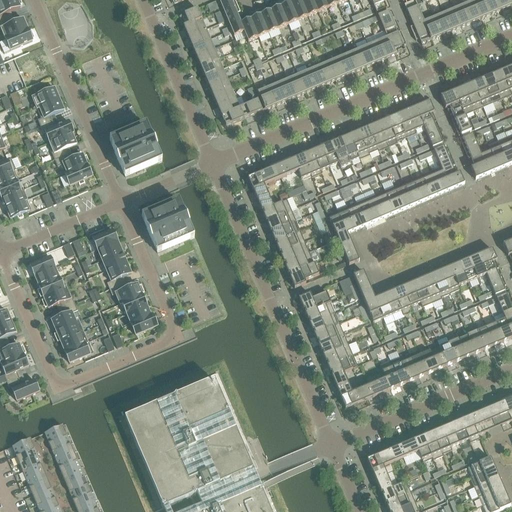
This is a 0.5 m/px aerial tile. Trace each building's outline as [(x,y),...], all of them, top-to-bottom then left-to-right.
[(19,7),(22,6),(19,0),(9,0),(0,4),(0,17),(20,9),(19,7)] [(237,15),(230,0),(221,0),(219,1),(226,19),(237,15)] [(308,17),(300,0),(297,0),(291,3),(298,21),(308,17)] [(318,13),(312,0),(300,0),(308,17),(318,13)] [(328,9),(324,0),(312,0),(318,13),(328,9)] [(338,5),(336,0),(324,0),(328,9),(338,5)] [(383,0),(370,0),(376,14),(387,9),(383,0)] [(491,16),(483,0),(477,0),(473,2),(481,20),(491,16)] [(501,12),(495,0),(483,0),(491,16),(501,12)] [(511,8),(507,0),(495,0),(501,12),(511,8)] [(424,23),(415,1),(404,6),(413,27),(423,23),(424,23)] [(481,20),(473,2),(463,6),(471,24),(481,20)] [(298,21),(291,3),(281,7),(288,26),(298,21)] [(471,24),(463,6),(453,10),(461,29),(471,24)] [(288,26),(281,7),(271,12),(278,30),(288,26)] [(202,21),(197,10),(179,18),(183,28),(202,21)] [(461,29),(453,10),(443,14),(451,33),(461,29)] [(278,30),(271,12),(261,16),(268,34),(278,30)] [(397,34),(388,12),(378,17),(380,22),(387,38),(397,34)] [(451,33),(443,14),(433,19),(441,37),(451,33)] [(244,33),(241,24),(237,15),(226,19),(234,37),(244,33)] [(268,34),(261,16),(251,20),(258,38),(268,34)] [(378,17),(368,21),(370,26),(380,22),(378,17)] [(441,37),(433,19),(424,23),(423,23),(431,41),(441,37)] [(23,20),(16,24),(1,30),(6,41),(28,31),(23,20)] [(251,20),(241,24),(244,33),(248,43),(258,38),(251,20)] [(206,31),(202,21),(183,28),(188,38),(206,31)] [(368,21),(358,25),(360,30),(370,26),(368,21)] [(431,41),(423,23),(413,27),(410,29),(416,42),(419,41),(421,46),(422,47),(423,47),(424,48),(425,47),(426,47),(426,46),(427,46),(427,45),(427,44),(427,43),(431,41)] [(32,41),(34,39),(31,32),(28,33),(28,31),(6,41),(10,52),(33,43),(32,41)] [(210,41),(206,31),(188,38),(192,48),(210,41)] [(406,46),(401,32),(397,34),(387,38),(395,57),(399,55),(400,56),(401,56),(402,57),(403,56),(404,56),(405,55),(405,54),(406,54),(405,53),(403,47),(406,46)] [(395,57),(387,38),(377,42),(385,61),(395,57)] [(214,50),(210,41),(192,48),(196,58),(214,50)] [(385,61),(377,42),(367,47),(375,65),(385,61)] [(375,65),(367,47),(357,51),(365,69),(375,65)] [(219,60),(214,50),(196,58),(200,68),(219,60)] [(365,69),(357,51),(347,55),(355,73),(365,69)] [(355,73),(347,55),(337,59),(345,78),(355,73)] [(345,78),(337,59),(327,63),(335,82),(345,78)] [(223,70),(219,60),(200,68),(204,78),(223,70)] [(335,82),(327,63),(318,68),(325,86),(335,82)] [(325,86),(318,68),(308,72),(315,90),(325,86)] [(511,70),(511,68),(502,73),(510,92),(511,90),(511,70)] [(227,80),(223,70),(204,78),(209,88),(227,80)] [(315,90),(308,72),(298,76),(305,94),(315,90)] [(510,92),(502,73),(492,76),(503,101),(511,97),(510,92)] [(305,94),(298,76),(288,80),(296,99),(305,94)] [(503,101),(492,76),(483,80),(493,105),(503,101)] [(231,90),(227,80),(209,88),(213,98),(231,90)] [(296,99),(288,80),(278,85),(286,103),(296,99)] [(493,105),(483,80),(474,84),(484,109),(493,105)] [(484,109),(474,84),(464,88),(474,113),(484,109)] [(286,103),(278,85),(268,89),(276,107),(286,103)] [(474,113),(464,88),(455,92),(459,103),(465,117),(474,113)] [(276,107),(268,89),(257,93),(265,112),(276,107)] [(55,90),(32,99),(37,110),(59,101),(55,90)] [(235,100),(231,90),(213,98),(217,108),(235,100)] [(459,103),(455,92),(440,99),(445,110),(449,108),(459,103)] [(21,106),(16,94),(10,96),(15,108),(21,106)] [(12,109),(7,98),(1,100),(6,112),(12,109)] [(239,110),(235,100),(217,108),(221,118),(239,110)] [(64,112),(59,101),(37,110),(41,120),(38,122),(41,128),(53,123),(50,118),(64,112)] [(262,113),(257,102),(239,110),(244,121),(262,113)] [(434,115),(429,103),(415,109),(420,120),(430,116),(434,115)] [(471,132),(465,117),(459,103),(449,108),(461,137),(471,132)] [(423,129),(420,120),(415,109),(406,113),(416,136),(416,135),(415,132),(423,129)] [(244,121),(239,110),(221,118),(226,128),(244,121)] [(416,136),(406,113),(397,117),(406,140),(416,136)] [(442,145),(430,116),(420,120),(423,129),(432,149),(442,145)] [(406,140),(397,117),(387,121),(397,144),(406,140)] [(397,144),(387,121),(378,125),(388,149),(389,149),(387,144),(395,141),(396,144),(397,144)] [(69,123),(59,127),(55,129),(53,123),(41,128),(44,135),(45,134),(49,144),(73,134),(69,123)] [(388,149),(378,125),(368,129),(379,153),(388,149)] [(162,163),(146,126),(109,141),(125,178),(162,163)] [(379,153),(368,129),(359,133),(369,157),(370,157),(369,155),(378,152),(378,153),(379,153)] [(369,157),(359,133),(350,137),(360,161),(369,157)] [(76,146),(72,135),(74,135),(73,134),(49,144),(54,154),(52,155),(55,161),(67,156),(64,151),(76,146)] [(481,156),(472,135),(462,140),(473,164),(483,160),(481,156)] [(350,137),(340,141),(350,165),(351,165),(350,164),(359,160),(359,161),(360,161),(350,137)] [(511,165),(511,151),(507,139),(497,143),(508,167),(511,165)] [(350,165),(340,141),(331,145),(341,169),(350,165)] [(508,167),(497,143),(488,147),(498,171),(508,167)] [(341,169),(331,145),(322,149),(330,168),(338,164),(340,169),(341,169)] [(498,171),(488,147),(490,152),(481,156),(483,160),(489,175),(498,171)] [(454,172),(443,148),(433,152),(442,173),(442,172),(444,177),(454,172)] [(330,168),(322,149),(312,153),(322,175),(321,172),(330,168)] [(322,175),(312,153),(303,157),(312,179),(322,175)] [(83,156),(73,160),(69,162),(67,156),(55,161),(58,168),(61,167),(65,177),(87,167),(83,156)] [(312,179),(303,157),(293,161),(298,172),(297,172),(301,180),(310,176),(312,180),(312,179)] [(0,177),(16,171),(11,160),(0,165),(0,177)] [(489,175),(483,160),(473,164),(474,168),(470,170),(475,181),(489,175)] [(298,172),(293,161),(270,171),(275,182),(297,172),(298,172)] [(87,167),(65,177),(70,188),(92,178),(87,167)] [(0,189),(18,181),(14,172),(16,172),(16,171),(0,177),(0,189)] [(275,182),(270,171),(248,180),(253,192),(264,187),(275,182)] [(451,192),(444,177),(442,172),(442,173),(433,176),(441,196),(451,192)] [(464,186),(459,174),(456,176),(454,172),(444,177),(451,192),(464,186)] [(441,196),(433,176),(424,180),(432,200),(441,196)] [(432,200),(424,180),(414,184),(422,204),(432,200)] [(22,191),(18,181),(0,189),(0,196),(2,200),(22,191)] [(422,204),(414,184),(405,188),(413,208),(422,204)] [(273,207),(272,207),(264,187),(253,192),(261,212),(273,207)] [(217,195),(214,188),(209,190),(212,198),(217,195)] [(413,208),(405,188),(395,192),(404,212),(413,208)] [(27,201),(22,191),(2,200),(6,210),(27,201)] [(62,203),(57,192),(51,194),(56,206),(62,203)] [(404,212),(395,192),(386,196),(394,216),(404,212)] [(289,200),(287,194),(279,197),(282,203),(287,201),(289,200)] [(53,207),(48,195),(42,198),(47,210),(53,207)] [(394,216),(386,196),(377,200),(385,220),(394,216)] [(385,220),(377,200),(367,204),(375,224),(385,220)] [(31,212),(27,201),(6,210),(10,221),(17,218),(18,221),(23,218),(22,216),(31,212)] [(287,201),(282,203),(272,207),(273,207),(261,212),(262,213),(263,212),(264,215),(263,216),(266,223),(291,212),(287,201)] [(194,239),(179,202),(142,218),(157,254),(194,239)] [(375,224),(367,204),(358,208),(366,228),(375,224)] [(356,232),(346,207),(337,211),(347,236),(347,235),(356,232)] [(366,228),(358,208),(349,212),(346,207),(356,232),(366,228)] [(347,236),(337,211),(336,211),(338,216),(329,220),(341,249),(351,244),(347,235),(347,236)] [(270,234),(296,223),(291,212),(266,223),(266,224),(267,223),(269,226),(267,226),(270,234)] [(275,244),(300,233),(296,223),(270,234),(272,233),(273,236),(272,237),(275,244)] [(118,243),(113,232),(93,241),(97,252),(118,243)] [(279,255),(305,244),(300,233),(275,244),(275,245),(276,244),(277,247),(276,247),(279,255)] [(84,253),(79,241),(72,244),(77,256),(84,253)] [(511,242),(503,246),(508,258),(511,256),(511,257),(511,242)] [(122,254),(118,244),(118,243),(97,252),(102,262),(122,254)] [(284,265),(309,254),(305,244),(279,255),(281,254),(282,257),(281,258),(284,265)] [(359,263),(351,244),(341,249),(349,267),(359,263)] [(75,257),(69,245),(63,248),(68,260),(75,257)] [(497,262),(492,251),(478,257),(484,272),(494,268),(493,264),(497,262)] [(126,264),(122,254),(102,262),(106,272),(126,264)] [(288,276),(314,264),(313,264),(309,254),(284,265),(284,266),(285,265),(286,268),(285,268),(288,276)] [(484,272),(478,257),(469,261),(477,280),(486,276),(484,272)] [(55,270),(50,259),(30,267),(35,278),(55,270)] [(477,280),(469,261),(459,265),(467,284),(477,280)] [(131,275),(126,264),(106,272),(111,284),(131,275)] [(304,282),(319,275),(314,264),(288,276),(290,275),(291,278),(289,279),(294,290),(306,285),(304,282)] [(467,284),(459,265),(450,269),(459,291),(460,291),(458,288),(467,284)] [(505,292),(494,268),(484,272),(486,276),(495,297),(505,292)] [(459,291),(450,269),(440,273),(450,295),(459,291)] [(59,279),(55,270),(35,278),(39,289),(62,279),(61,279),(59,279)] [(371,291),(363,273),(353,277),(361,296),(371,291)] [(450,295),(440,273),(431,277),(441,301),(442,301),(441,299),(450,295)] [(441,301),(431,277),(422,281),(432,305),(441,301)] [(66,290),(62,279),(39,289),(40,290),(37,291),(39,296),(42,295),(44,299),(66,290)] [(432,305),(422,281),(412,285),(423,309),(432,305)] [(142,297),(137,285),(115,295),(120,306),(142,297)] [(423,309),(412,285),(403,289),(413,313),(411,308),(420,304),(422,309),(423,309)] [(413,313),(403,289),(393,293),(404,317),(413,313)] [(72,300),(72,299),(70,299),(66,290),(44,299),(48,310),(72,300)] [(383,320),(375,300),(371,291),(361,296),(373,324),(383,320)] [(305,315),(331,304),(326,293),(312,299),(310,295),(298,300),(303,311),(304,310),(306,314),(304,314),(305,315)] [(404,317),(393,293),(384,296),(392,316),(401,312),(403,317),(404,317)] [(511,326),(511,309),(506,295),(496,300),(504,320),(508,328),(511,326)] [(392,316),(384,296),(375,300),(383,320),(392,316)] [(147,307),(142,297),(120,306),(120,307),(122,306),(126,316),(147,307)] [(309,326),(335,315),(331,305),(331,304),(305,315),(308,322),(309,321),(310,324),(309,325),(309,326)] [(151,317),(147,307),(126,316),(131,326),(153,317),(152,316),(151,317)] [(76,324),(72,315),(77,312),(77,311),(51,322),(56,333),(78,324),(78,323),(76,324)] [(0,327),(11,323),(7,312),(0,314),(0,327)] [(314,336),(339,325),(335,315),(309,326),(312,333),(314,332),(315,335),(313,335),(314,336)] [(157,328),(153,317),(131,326),(136,337),(157,328)] [(458,325),(455,317),(449,319),(450,323),(452,328),(458,325)] [(511,339),(511,338),(508,328),(504,320),(496,324),(504,343),(511,339)] [(2,340),(16,334),(11,323),(0,327),(0,347),(5,345),(2,340)] [(83,334),(78,324),(56,333),(61,343),(83,334)] [(504,343),(496,324),(486,328),(494,347),(504,343)] [(318,347),(344,336),(339,325),(314,336),(317,343),(318,342),(319,345),(318,346),(318,347)] [(494,347),(486,328),(477,332),(485,351),(494,347)] [(485,351),(477,332),(467,336),(476,355),(485,351)] [(65,354),(89,344),(89,343),(87,344),(83,334),(61,343),(65,354)] [(124,348),(120,339),(118,335),(112,338),(117,350),(124,348)] [(323,357),(348,346),(344,336),(318,347),(321,354),(322,353),(324,356),(322,356),(323,357)] [(476,355),(467,336),(458,340),(466,359),(476,355)] [(115,351),(109,339),(103,342),(108,354),(115,351)] [(466,359),(458,340),(448,344),(457,363),(466,359)] [(94,355),(89,344),(65,354),(70,365),(94,355)] [(457,363),(448,344),(439,347),(447,367),(457,363)] [(24,357),(23,356),(26,354),(23,347),(20,348),(19,346),(7,351),(5,345),(0,347),(0,363),(1,366),(24,357)] [(327,368),(353,357),(348,346),(323,357),(326,364),(327,363),(328,366),(327,367),(327,368)] [(447,367),(439,347),(430,351),(439,371),(447,367)] [(421,355),(419,351),(410,355),(411,359),(420,379),(429,375),(421,355)] [(439,371),(430,351),(421,355),(429,375),(439,371)] [(16,373),(28,368),(24,357),(1,366),(6,376),(4,377),(7,384),(19,379),(16,373)] [(357,368),(353,357),(327,368),(330,375),(331,374),(333,377),(331,377),(332,378),(343,373),(357,368)] [(420,379),(411,359),(402,363),(410,383),(420,379)] [(401,387),(390,362),(381,366),(386,379),(387,379),(392,391),(401,387)] [(410,383),(402,363),(393,367),(391,362),(390,362),(401,387),(410,383)] [(351,394),(343,373),(332,378),(340,399),(351,394)] [(39,393),(38,391),(34,382),(26,385),(25,383),(21,384),(19,379),(7,384),(10,390),(11,390),(17,403),(39,393)] [(392,391),(387,379),(386,379),(363,389),(368,401),(392,391)] [(241,445),(215,382),(214,382),(125,420),(163,510),(163,511),(269,511),(255,477),(253,472),(241,445)] [(368,401),(363,389),(351,394),(340,399),(345,410),(368,401)] [(511,399),(503,403),(511,423),(511,399)] [(511,423),(503,403),(493,408),(486,411),(470,418),(479,440),(480,440),(479,437),(495,430),(501,427),(511,423),(511,425),(511,423)] [(479,440),(470,418),(460,422),(470,444),(479,440)] [(470,444),(460,422),(451,425),(459,445),(468,441),(470,444)] [(459,445),(451,425),(442,429),(451,452),(452,452),(450,449),(459,445)] [(67,437),(62,427),(46,434),(50,444),(67,437)] [(451,452),(442,429),(432,433),(443,458),(442,456),(451,452)] [(443,458),(432,433),(423,437),(433,462),(443,458)] [(67,437),(50,444),(54,453),(70,446),(67,437)] [(433,462),(423,437),(413,441),(418,453),(423,464),(432,460),(433,462)] [(35,450),(30,440),(12,448),(16,458),(35,450)] [(418,453),(413,441),(390,452),(395,463),(418,453)] [(70,446),(54,453),(57,460),(55,461),(56,462),(74,454),(70,446)] [(38,458),(35,450),(16,458),(19,466),(38,458)] [(395,463),(390,452),(367,461),(372,473),(383,468),(395,463)] [(77,462),(74,454),(56,462),(59,469),(77,462)] [(41,466),(38,458),(19,466),(23,474),(41,466)] [(470,480),(494,469),(490,459),(467,469),(471,478),(470,479),(470,480)] [(81,469),(77,462),(59,469),(62,477),(81,469)] [(44,474),(41,466),(23,474),(26,481),(44,474)] [(392,489),(383,468),(372,473),(381,494),(392,489)] [(81,469),(62,477),(62,478),(64,477),(67,485),(84,478),(81,469)] [(474,489),(498,479),(494,469),(470,480),(474,489)] [(418,477),(415,471),(408,474),(410,480),(418,477)] [(43,475),(45,474),(44,474),(26,481),(30,490),(46,483),(43,475)] [(84,478),(67,485),(71,493),(88,486),(84,478)] [(478,498),(502,488),(498,479),(474,489),(478,498)] [(46,483),(30,490),(33,498),(50,491),(46,483)] [(385,504),(411,494),(406,483),(392,489),(381,494),(381,495),(382,494),(383,497),(382,498),(385,504)] [(88,486),(71,493),(75,501),(91,494),(88,486)] [(506,497),(502,488),(478,498),(478,499),(483,497),(487,506),(506,497)] [(50,491),(33,498),(37,507),(54,500),(50,491)] [(91,494),(75,501),(78,509),(76,510),(95,502),(91,494)] [(388,511),(396,511),(415,504),(411,494),(385,504),(385,505),(387,505),(388,507),(386,508),(388,511)] [(499,511),(510,507),(506,497),(487,506),(489,511),(499,511)] [(54,500),(37,507),(38,511),(49,511),(57,509),(54,500)] [(93,511),(98,510),(95,502),(76,510),(76,511),(93,511)]
